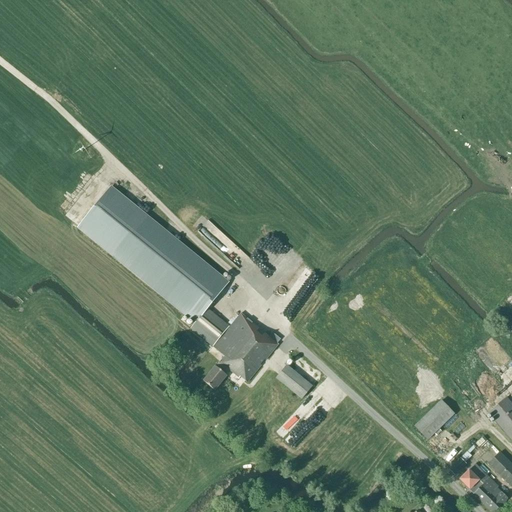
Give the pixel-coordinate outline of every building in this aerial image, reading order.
[(144,216),(147,213),(112,185),(77,226),(195,322),(190,329),(213,348),(224,357),(220,363),(219,362),(215,367),(203,382),(215,391),(226,376),(225,375),(229,371),(239,379),(240,377),(247,383),(261,366),(260,365),(264,360),(265,361),(278,345),(277,344),(281,340),(272,333),(269,337),(265,334),(261,338),(255,333),(259,329),(241,314),(229,328),(207,310),(227,285),(179,245),(144,216)] [(244,251),(207,220),(197,231),(235,262),(244,251)] [(302,400),(312,387),(287,367),(276,379),(302,400)] [(511,404),(506,398),(488,413),(511,442),(511,404)] [(427,440),(454,415),(441,401),(414,427),(427,440)] [(272,432),(293,449),(306,433),(284,416),(272,432)] [(479,448),(486,441),(483,437),(476,444),(479,448)] [(511,488),(511,486),(511,465),(499,453),(488,465),(511,488)] [(454,475),(466,464),(461,459),(449,470),(454,475)] [(475,465),(459,480),(474,495),(473,495),(476,497),(482,503),(497,489),(498,488),(492,481),(475,465)] [(497,489),(482,503),(490,511),(494,511),(507,499),(497,489)] [(425,511),(436,511),(430,502),(422,507),(425,511)]
